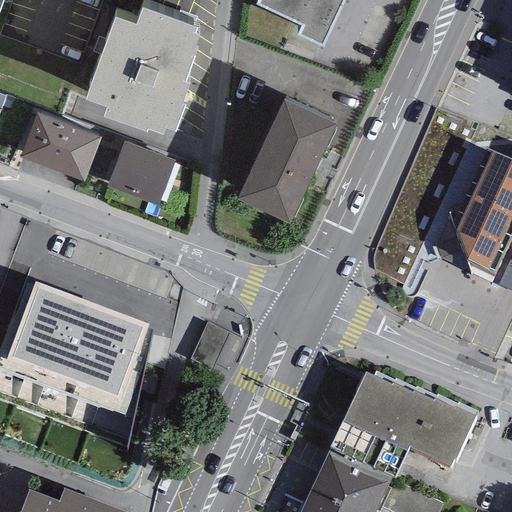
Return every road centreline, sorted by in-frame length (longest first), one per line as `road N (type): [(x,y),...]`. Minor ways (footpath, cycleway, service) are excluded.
road 1 (primary): [(303,307),(445,0)]
road 2 (residential): [(197,263),(229,0)]
road 3 (primary): [(203,511),(303,307)]
road 4 (residential): [(303,307),(511,387)]
road 5 (residential): [(0,188),(197,263)]
